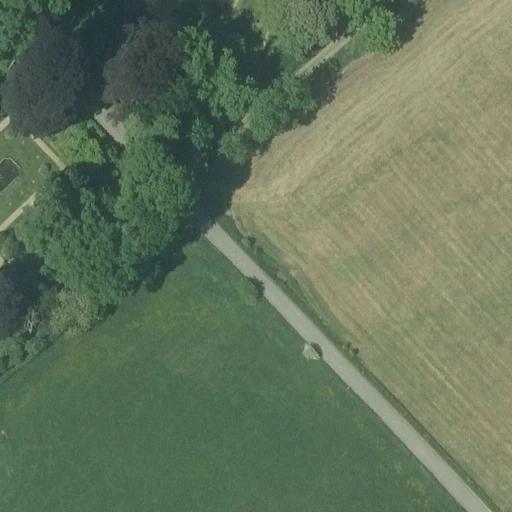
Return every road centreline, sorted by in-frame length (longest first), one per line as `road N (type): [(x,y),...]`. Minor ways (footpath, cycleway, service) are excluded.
road 1 (tertiary): [(477,511),(168,188)]
road 2 (unclassified): [(168,188),(388,0)]
road 3 (tertiary): [(168,188),(0,8)]
